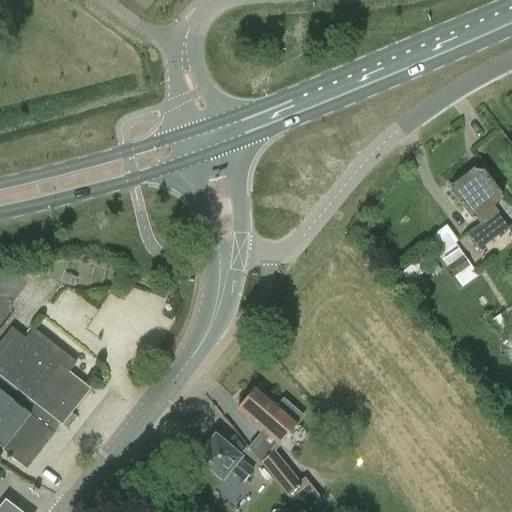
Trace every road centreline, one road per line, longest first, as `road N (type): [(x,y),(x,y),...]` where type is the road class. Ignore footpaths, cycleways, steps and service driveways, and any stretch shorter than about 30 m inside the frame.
road 1 (residential): [(224,257),(293,249),(398,131),(511,59)]
road 2 (primary): [(207,139),(511,15)]
road 3 (tertiary): [(65,511),(204,348),(224,257)]
road 4 (primary): [(207,139),(0,198)]
